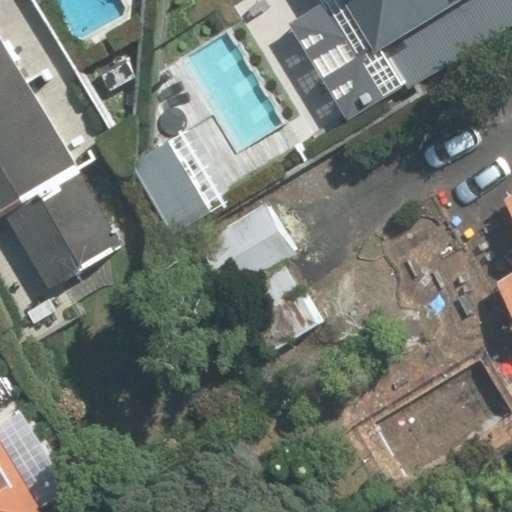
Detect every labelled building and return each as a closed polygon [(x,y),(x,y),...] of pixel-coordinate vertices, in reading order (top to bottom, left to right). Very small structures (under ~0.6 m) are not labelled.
[(328,0),(365,65),(389,52),(413,94),(444,76),(418,30),(470,0),(328,0)] [(0,18),(0,222),(15,214),(58,291),(130,250),(0,18)] [(188,129),(137,158),(183,237),(234,207),(188,129)] [(301,250),(272,204),(179,260),(249,373),(329,324),(288,258),(301,250)] [(511,272),(499,280),(511,301),(511,272)] [(0,511),(40,511),(0,438),(0,511)]
